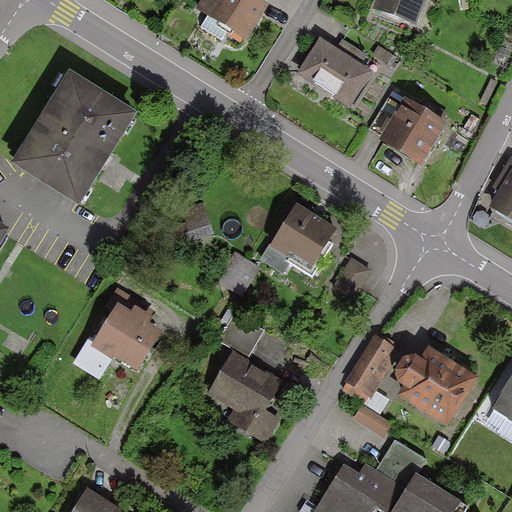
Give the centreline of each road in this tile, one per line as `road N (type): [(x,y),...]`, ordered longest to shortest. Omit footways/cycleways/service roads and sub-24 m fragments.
road 1 (tertiary): [(432,242),(45,0)]
road 2 (residential): [(250,511),(432,242)]
road 3 (residential): [(432,242),(511,100)]
